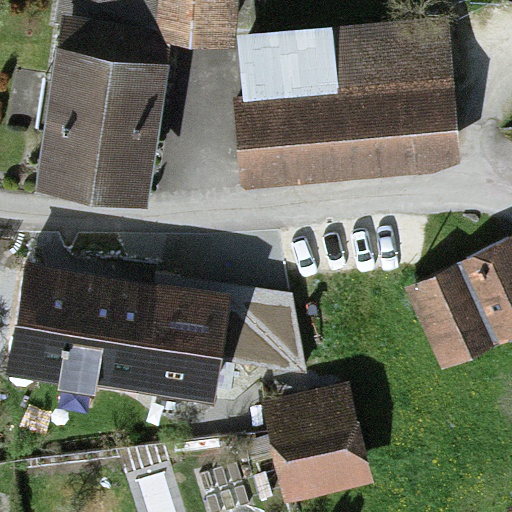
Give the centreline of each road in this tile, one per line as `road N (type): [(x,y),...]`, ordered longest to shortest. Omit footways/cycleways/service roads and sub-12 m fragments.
road 1 (residential): [(0,205),(243,216),(491,195),(511,209)]
road 2 (track): [(472,196),(470,144),(482,81),(511,55)]
